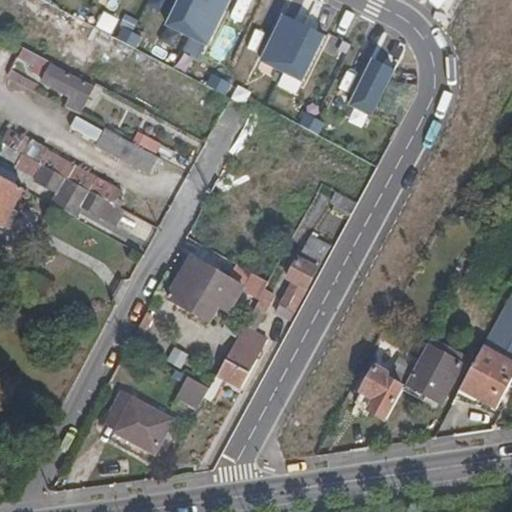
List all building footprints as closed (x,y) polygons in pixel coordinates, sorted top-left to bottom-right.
[(34,0),(52,8),(55,0),(34,0)] [(182,0),(168,29),(209,49),(233,0),(182,0)] [(326,38),(286,18),(263,64),(303,84),(326,38)] [(124,31),(118,42),(138,53),(144,41),(124,31)] [(0,53),(5,56),(12,43),(0,36),(0,53)] [(31,52),(22,48),(19,53),(29,58),(31,52)] [(40,67),(44,59),(31,52),(29,58),(27,61),(40,67)] [(51,65),(52,63),(44,59),(40,67),(36,73),(43,77),(51,65)] [(396,73),(374,62),(352,108),(373,119),(396,73)] [(92,87),(51,65),(43,77),(41,82),(68,97),(65,104),(79,111),(92,87)] [(213,77),(207,89),(227,99),(233,87),(213,77)] [(307,116),(301,127),(318,137),(324,125),(307,116)] [(153,175),(161,158),(103,127),(94,143),(153,175)] [(3,143),(109,200),(116,186),(10,130),(3,143)] [(52,203),(75,216),(81,205),(116,224),(124,208),(109,200),(3,143),(0,149),(0,151),(15,160),(12,166),(36,179),(34,182),(56,194),(52,203)] [(0,223),(3,226),(23,188),(0,174),(0,223)] [(292,311),(329,246),(309,234),(286,277),(291,281),(280,303),(292,311)] [(229,309),(241,290),(193,258),(168,297),(207,324),(220,304),(229,309)] [(263,289),(267,282),(252,273),(242,290),(258,298),(263,289)] [(263,289),(258,298),(253,307),(259,310),(262,306),(266,308),(273,295),(263,289)] [(511,377),(511,298),(510,297),(459,391),(495,410),(511,377)] [(451,335),(437,327),(407,383),(440,401),(461,364),(441,353),(451,335)] [(250,330),(244,340),(257,347),(262,337),(250,330)] [(239,349),(252,356),(257,347),(244,340),(239,349)] [(217,373),(222,376),(241,387),(256,359),(252,356),(239,349),(231,363),(224,360),(217,373)] [(356,403),(387,420),(404,388),(386,378),(389,373),(376,366),(356,403)] [(217,373),(209,387),(215,390),(222,376),(217,373)] [(117,426),(114,433),(150,452),(155,454),(175,418),(122,390),(105,420),(117,426)] [(150,452),(114,433),(111,438),(148,457),(150,452)]
